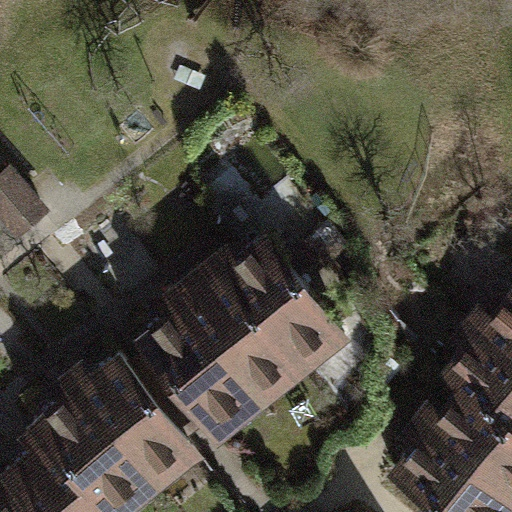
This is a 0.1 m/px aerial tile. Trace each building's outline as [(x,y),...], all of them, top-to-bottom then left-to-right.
[(46,200),(13,159),(0,168),(0,200),(17,222),(46,200)] [(283,236),(238,270),(317,374),(362,340),(283,236)] [(238,270),(192,305),(271,409),(317,374),(238,270)] [(511,303),(490,328),(511,347),(511,303)] [(192,305),(147,339),(226,443),(271,409),(192,305)] [(511,347),(490,328),(454,370),(473,387),(511,420),(511,347)] [(131,351),(85,386),(164,490),(210,455),(131,351)] [(85,386),(40,420),(52,437),(109,511),(134,511),(164,490),(85,386)] [(511,420),(473,387),(437,428),(511,494),(511,420)] [(511,511),(511,494),(437,428),(400,469),(448,511),(511,511)] [(109,511),(52,437),(7,471),(18,487),(37,511),(109,511)] [(37,511),(18,487),(0,500),(0,511),(37,511)]
